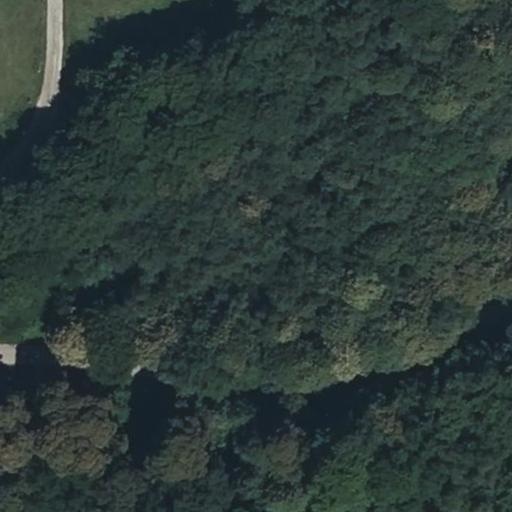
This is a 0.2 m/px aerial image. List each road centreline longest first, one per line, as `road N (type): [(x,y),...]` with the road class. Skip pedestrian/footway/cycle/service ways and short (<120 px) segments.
road 1 (tertiary): [(511,306),(415,357),(281,383),(0,361)]
road 2 (track): [(47,121),(226,0)]
